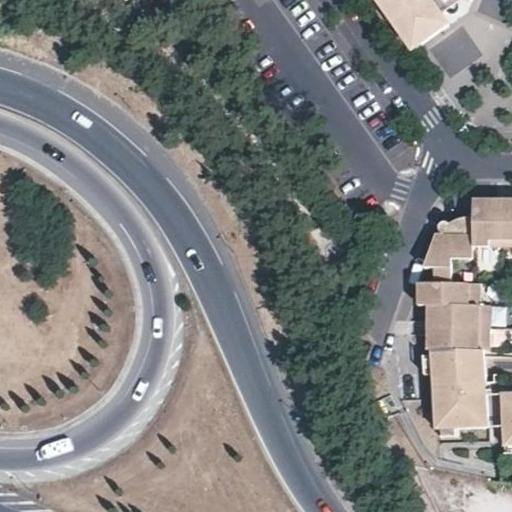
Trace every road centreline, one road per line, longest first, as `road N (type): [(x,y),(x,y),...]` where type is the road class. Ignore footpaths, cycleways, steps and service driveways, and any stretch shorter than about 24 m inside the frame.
road 1 (trunk): [(323,511),(300,479),(211,270),(167,200),(101,134),(36,96),(0,86)]
road 2 (trunk): [(0,127),(84,173),(134,224),(162,294),(157,357),(140,399),(71,454),(0,462)]
road 3 (residential): [(374,344),(434,170),(452,154)]
road 4 (residential): [(337,0),(452,154)]
